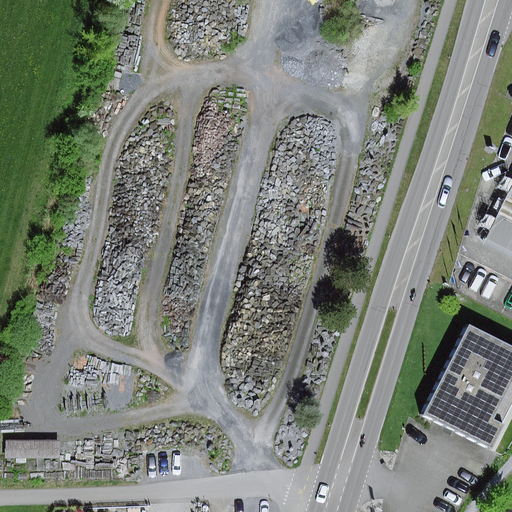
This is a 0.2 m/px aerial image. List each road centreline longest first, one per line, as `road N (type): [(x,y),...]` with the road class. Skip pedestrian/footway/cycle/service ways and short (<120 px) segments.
road 1 (primary): [(325,511),(491,0)]
road 2 (track): [(0,496),(302,487)]
